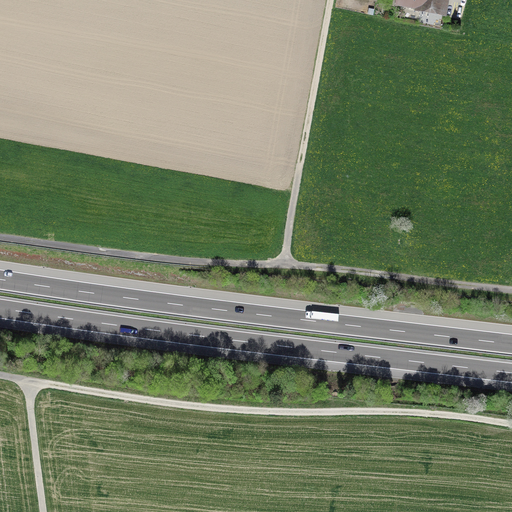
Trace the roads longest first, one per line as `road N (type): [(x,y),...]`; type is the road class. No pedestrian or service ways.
road 1 (motorway): [(511,344),(0,279)]
road 2 (motorway): [(0,308),(511,372)]
road 3 (track): [(0,375),(215,408),(403,412),(511,424)]
road 4 (track): [(511,289),(0,237)]
road 5 (track): [(283,264),(330,0)]
road 6 (track): [(43,511),(32,381)]
